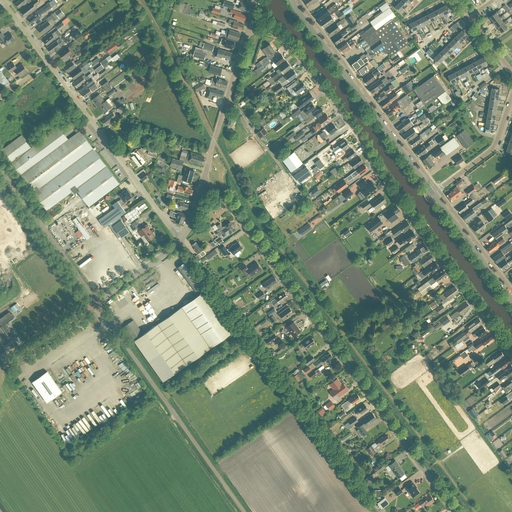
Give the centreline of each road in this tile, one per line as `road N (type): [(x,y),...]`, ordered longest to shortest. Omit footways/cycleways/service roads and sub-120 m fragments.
road 1 (unclassified): [(511,354),(295,50),(247,27)]
road 2 (residential): [(453,511),(221,194),(202,183)]
road 3 (unclassified): [(179,240),(1,0)]
road 4 (unclassified): [(243,511),(95,303)]
road 5 (secondary): [(433,194),(291,0)]
road 6 (unclassified): [(95,303),(0,168)]
road 7 (unclassified): [(202,183),(247,27)]
road 8 (secondary): [(511,301),(433,194)]
road 9 (residential): [(433,194),(493,148),(511,96)]
